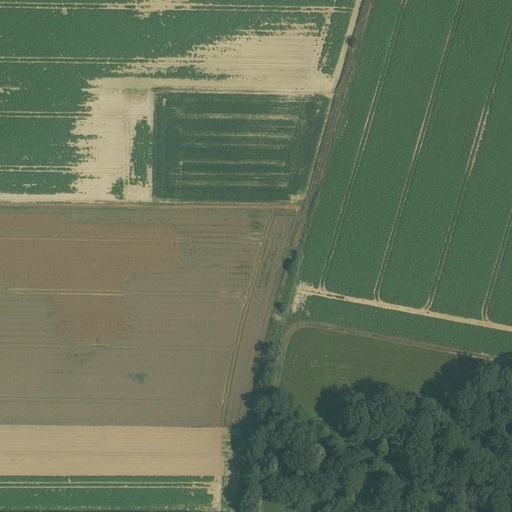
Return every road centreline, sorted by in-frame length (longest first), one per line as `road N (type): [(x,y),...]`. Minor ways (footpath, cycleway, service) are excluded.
road 1 (track): [(257,511),(285,321),(511,363)]
road 2 (track): [(0,205),(302,210)]
road 3 (track): [(285,321),(272,317),(302,210)]
